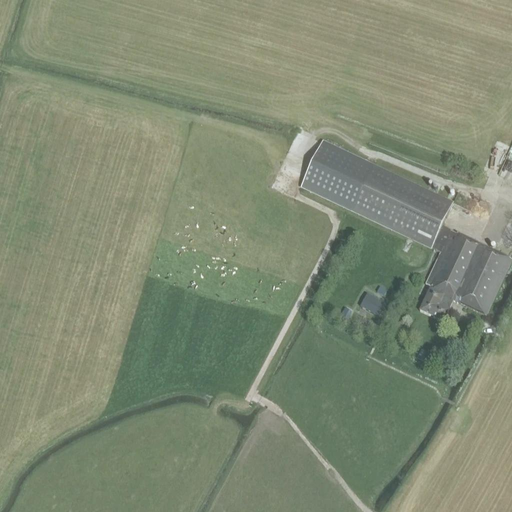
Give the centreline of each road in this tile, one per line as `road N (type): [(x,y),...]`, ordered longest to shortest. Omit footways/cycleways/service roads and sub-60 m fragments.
road 1 (track): [(334,229),(251,395),(363,511)]
road 2 (track): [(495,344),(406,511)]
